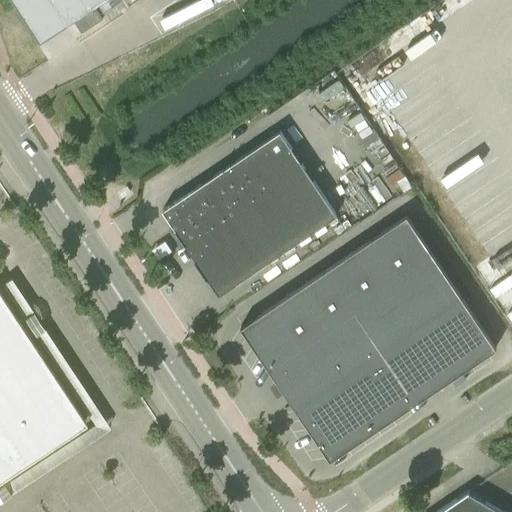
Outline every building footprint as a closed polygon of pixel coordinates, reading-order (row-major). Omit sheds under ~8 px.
[(18,0),(42,36),(97,0),(18,0)] [(85,40),(106,27),(98,15),(77,28),(85,40)] [(219,293),(336,214),(280,130),(162,209),(219,293)] [(330,458),(496,347),(407,214),(241,326),(330,458)] [(0,476),(85,421),(0,292),(0,476)] [(506,511),(469,490),(436,511),(506,511)]
